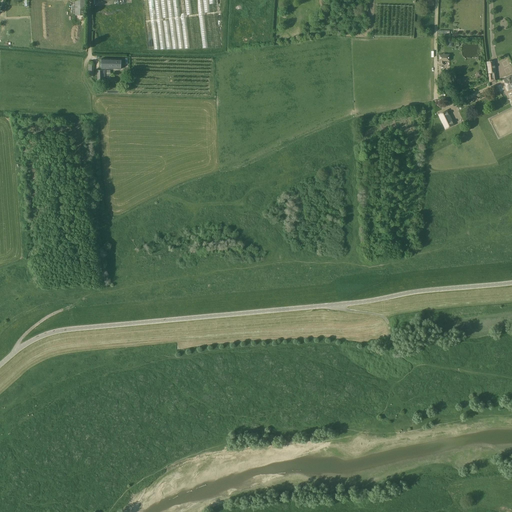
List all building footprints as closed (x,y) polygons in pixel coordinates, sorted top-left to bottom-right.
[(75,0),(75,15),(86,16),(85,0),(75,0)] [(148,0),(151,23),(156,16),(167,19),(158,23),(170,22),(171,20),(175,4),(177,15),(179,4),(181,18),(206,15),(207,12),(210,39),(193,41),(197,24),(187,25),(189,35),(183,42),(182,38),(178,40),(179,49),(181,43),(221,53),(215,0),(148,0)] [(449,61),(449,55),(445,55),(445,53),(443,53),(443,55),(439,55),(439,61),(440,61),(440,65),(444,65),(444,64),(445,64),(445,62),(444,62),(444,61),(449,61)] [(102,69),(121,69),(121,59),(102,59),(102,69)] [(488,74),(489,82),(489,83),(497,82),(496,72),(494,61),(486,62),(488,74)] [(107,74),(107,70),(97,70),(98,82),(103,82),(103,74),(107,74)] [(511,88),(511,74),(503,79),(508,90),(511,88)] [(447,110),(437,115),(445,130),(454,126),(447,110)]
